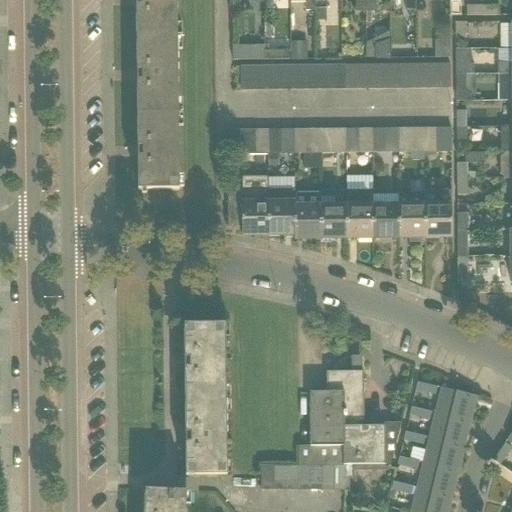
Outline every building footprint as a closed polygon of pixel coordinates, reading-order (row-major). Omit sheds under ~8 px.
[(135,0),(136,39),(177,39),(177,0),(135,0)] [(304,0),(305,1),(305,11),(315,11),(315,0),(304,0)] [(325,25),(325,0),(324,0),(315,0),(315,11),(316,25),(325,25)] [(354,0),(355,12),(366,12),(365,0),(354,0)] [(365,0),(366,12),(375,12),(374,0),(365,0)] [(405,0),(406,12),(416,11),(416,0),(405,0)] [(483,7),(484,17),(499,16),(499,6),(483,7)] [(467,17),(484,17),(483,7),(467,7),(467,17)] [(456,39),(466,39),(466,23),(455,23),(456,39)] [(391,59),(390,32),(365,44),(366,60),(391,59)] [(136,39),(137,115),(178,115),(177,39),(136,39)] [(435,41),(435,59),(450,59),(450,41),(435,41)] [(307,42),(291,42),(291,61),(307,61),(307,42)] [(233,47),(233,61),(265,61),(265,51),(264,51),(264,47),(233,47)] [(289,50),(265,51),(265,61),(289,60),(289,50)] [(425,88),(424,64),(411,65),(411,88),(425,88)] [(437,64),(424,64),(425,88),(438,88),(437,64)] [(450,88),(450,64),(437,64),(438,88),(450,88)] [(359,89),(358,65),(345,66),(345,89),(359,89)] [(372,89),(371,65),(358,65),(359,89),(372,89)] [(385,89),(385,65),(371,65),(372,89),(385,89)] [(398,89),(398,65),(385,65),(385,89),(398,89)] [(411,88),(411,65),(398,65),(398,89),(411,88)] [(293,90),(292,66),(280,67),(280,90),(293,90)] [(306,90),(306,66),(292,66),(293,90),(306,90)] [(319,90),(319,66),(306,66),(306,90),(319,90)] [(332,90),(332,66),(319,66),(319,90),(332,90)] [(345,66),(332,66),(332,90),(345,89),(345,66)] [(455,75),(465,75),(474,75),(474,66),(471,66),(455,66),(455,75)] [(254,67),(241,67),(241,91),(254,91),(254,67)] [(267,91),(267,67),(254,67),(254,91),(267,91)] [(280,90),(280,67),(267,67),(267,91),(280,90)] [(455,78),(456,91),(466,91),(465,77),(455,78)] [(456,112),(456,131),(466,131),(466,112),(456,112)] [(137,115),(138,191),(179,190),(178,115),(137,115)] [(506,155),(511,154),(511,127),(501,128),(501,153),(506,153),(506,155)] [(334,155),(347,155),(347,130),(334,131),(334,155)] [(347,155),(360,155),(360,130),(347,130),(347,155)] [(360,155),(373,155),(373,130),(360,130),(360,155)] [(373,155),(386,155),(386,130),(373,130),(373,155)] [(386,130),(386,155),(399,155),(399,130),(386,130)] [(399,130),(399,155),(412,155),(411,130),(399,130)] [(412,155),(425,154),(425,130),(411,130),(412,155)] [(425,154),(438,154),(438,130),(425,130),(425,154)] [(438,130),(438,154),(451,154),(451,130),(438,130)] [(225,156),(256,155),(255,131),(225,131),(225,156)] [(269,131),(255,131),(256,155),(269,155),(269,131)] [(282,155),(282,131),(269,131),(269,155),(279,155),(282,155)] [(294,131),(282,131),(282,155),(294,155),(294,131)] [(294,155),(307,155),(307,131),(294,131),(294,155)] [(307,131),(307,155),(321,155),(320,131),(307,131)] [(334,155),(334,131),(320,131),(321,155),(334,155)] [(466,144),(466,131),(456,131),(456,144),(466,144)] [(511,154),(506,155),(506,153),(500,157),(500,174),(506,179),(511,178),(511,154)] [(279,167),(279,155),(269,155),(269,168),(279,167)] [(457,183),(467,183),(466,164),(456,164),(457,183)] [(373,190),(372,175),(346,176),(346,191),(373,190)] [(294,189),(294,178),(269,177),(269,189),(294,189)] [(467,183),(457,183),(457,196),(467,196),(467,183)] [(269,202),(270,236),(294,236),(294,240),(294,195),(294,191),(269,191),(269,202)] [(335,192),(335,206),(321,206),(321,240),(347,240),(347,191),(335,192)] [(374,239),(373,196),(373,191),(347,191),(347,240),(374,239)] [(425,239),(451,238),(451,191),(424,191),(424,194),(425,194),(425,239)] [(399,195),(399,239),(425,239),(425,194),(424,194),(398,193),(398,195),(399,195)] [(321,206),(321,194),(294,195),(294,240),(321,240),(321,206)] [(373,196),(374,239),(399,239),(399,195),(398,195),(373,196)] [(269,202),(241,202),(242,237),(270,236),(269,202)] [(457,215),(457,233),(467,232),(467,215),(457,215)] [(467,232),(457,233),(457,260),(467,260),(467,232)] [(467,260),(457,260),(457,285),(467,285),(467,260)] [(225,325),(184,325),(185,401),(226,400),(225,325)] [(327,393),(310,393),(310,446),(343,446),(345,446),(345,428),(364,427),(363,372),(362,372),(362,360),(352,360),(352,372),(327,372),(327,393)] [(427,393),(429,385),(418,383),(416,391),(427,393)] [(476,397),(442,389),(436,414),(470,422),(476,397)] [(186,476),(227,476),(226,400),(185,401),(186,476)] [(421,419),(424,411),(412,408),(410,416),(421,419)] [(436,414),(430,439),(464,447),(470,422),(436,414)] [(401,423),(384,423),(384,427),(364,427),(345,428),(345,446),(343,446),(343,466),(344,466),(391,465),(401,423)] [(416,444),(417,435),(406,433),(404,441),(416,444)] [(430,439),(424,464),(458,472),(464,447),(430,439)] [(344,468),(344,466),(343,466),(343,446),(310,446),(299,447),(299,467),(309,467),(321,467),(333,468),(344,468)] [(493,461),(500,466),(507,455),(500,450),(493,461)] [(410,468),(412,460),(400,457),(398,465),(410,468)] [(424,464),(418,489),(452,497),(458,472),(424,464)] [(273,491),(273,467),(261,467),(261,491),(273,491)] [(285,467),(273,467),(273,491),(285,491),(285,467)] [(297,467),(285,467),(285,491),(297,491),(297,467)] [(299,467),(297,467),(297,491),(309,491),(309,467),(299,467)] [(321,492),(321,467),(309,467),(309,491),(321,492)] [(332,492),(333,468),(321,467),(321,492),(332,492)] [(345,468),(344,468),(333,468),(332,492),(344,492),(345,468)] [(404,494),(406,485),(393,483),(392,491),(404,494)] [(412,511),(448,511),(452,497),(418,489),(412,511)] [(185,511),(187,492),(145,490),(144,511),(185,511)]
